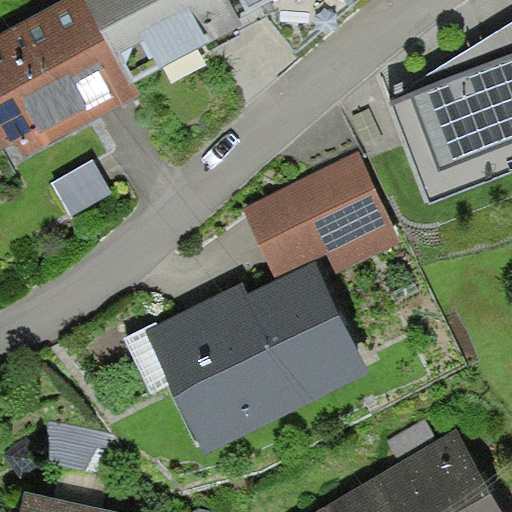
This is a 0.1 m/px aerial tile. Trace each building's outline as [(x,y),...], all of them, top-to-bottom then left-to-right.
[(128,70),(89,0),(73,0),(0,40),(0,95),(27,144),(136,84),(128,70)] [(89,0),(128,70),(235,11),(229,0),(89,0)] [(258,0),(257,1),(295,47),(353,0),(258,0)] [(411,85),(383,94),(419,183),(511,147),(511,12),(439,47),(443,58),(401,74),(411,85)] [(359,143),(242,197),(270,258),(319,236),(333,265),(401,234),(359,143)] [(235,271),(72,349),(110,404),(167,385),(193,435),(359,365),(317,258),(245,285),(235,271)] [(315,494),(324,511),(507,511),(457,419),(315,494)] [(143,511),(145,503),(17,477),(10,511),(143,511)] [(324,511),(315,494),(279,511),(324,511)]
